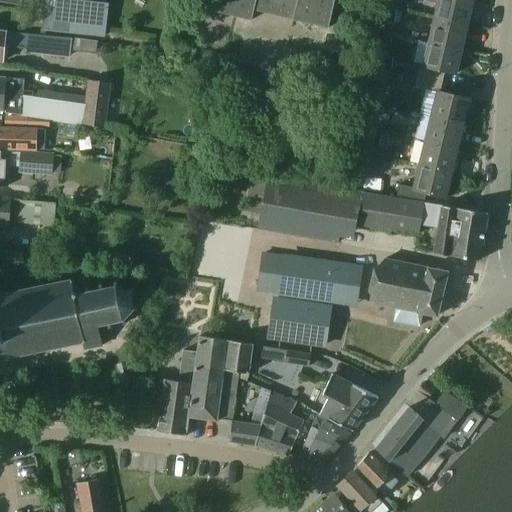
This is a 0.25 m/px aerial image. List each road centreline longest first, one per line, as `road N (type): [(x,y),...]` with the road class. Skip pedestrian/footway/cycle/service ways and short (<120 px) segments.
road 1 (residential): [(324,483),(256,457),(180,444),(0,430)]
road 2 (residential): [(324,483),(448,339),(505,296)]
road 3 (residential): [(505,296),(498,242),(511,36)]
